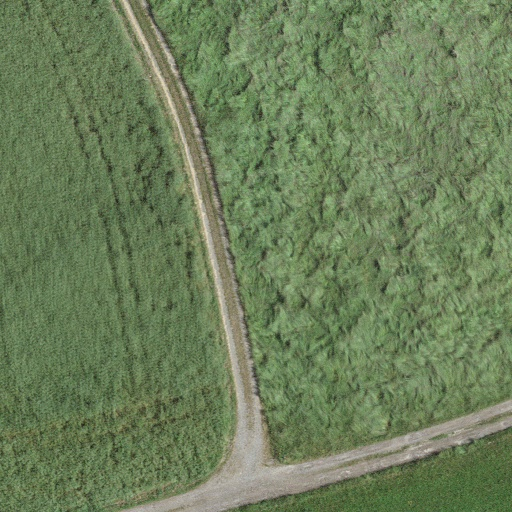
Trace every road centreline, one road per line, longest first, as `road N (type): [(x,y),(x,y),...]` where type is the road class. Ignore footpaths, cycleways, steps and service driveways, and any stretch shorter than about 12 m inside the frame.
road 1 (track): [(242,489),(257,389),(232,153),(179,0)]
road 2 (track): [(511,412),(160,511)]
